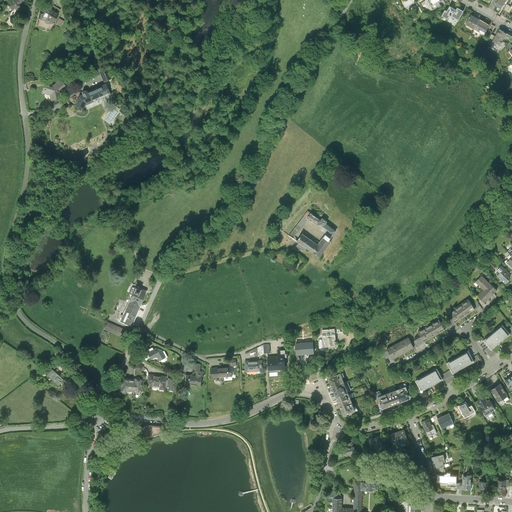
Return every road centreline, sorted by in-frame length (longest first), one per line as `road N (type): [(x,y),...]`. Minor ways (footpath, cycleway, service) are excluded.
road 1 (unclassified): [(33,0),(19,60),(29,155),(5,251),(5,284),(27,324),(90,369),(95,402)]
road 2 (track): [(233,0),(243,28),(199,135),(180,158),(145,134),(163,19),(180,0)]
road 3 (residential): [(331,436),(326,403),(300,391),(217,422),(92,422)]
road 4 (residential): [(179,256),(95,402)]
